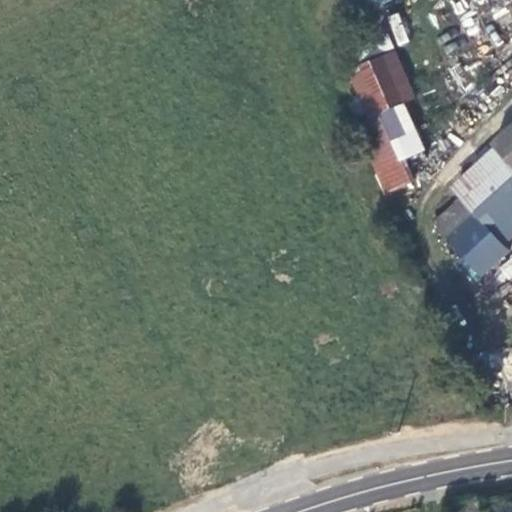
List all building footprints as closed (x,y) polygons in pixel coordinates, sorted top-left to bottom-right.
[(401,12),(389,15),(396,46),(408,43),(401,12)] [(418,99),(396,53),(350,72),(370,120),(384,114),(418,99)] [(416,184),(384,114),(370,120),(357,125),(389,195),(416,184)] [(511,131),(496,146),(500,151),(507,159),(511,154),(511,131)] [(507,159),(500,151),(457,190),(463,198),(507,159)] [(505,243),(511,237),(511,154),(507,159),(463,198),(505,243)] [(511,250),(505,243),(463,198),(437,224),(483,276),(511,251),(511,250)]
